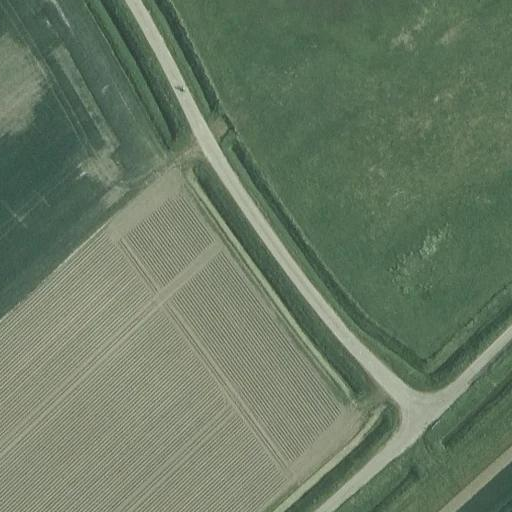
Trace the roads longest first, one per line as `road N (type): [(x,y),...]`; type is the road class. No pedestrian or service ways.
road 1 (unclassified): [(430,416),(345,342),(203,150),(119,0)]
road 2 (tertiary): [(323,511),(430,416)]
